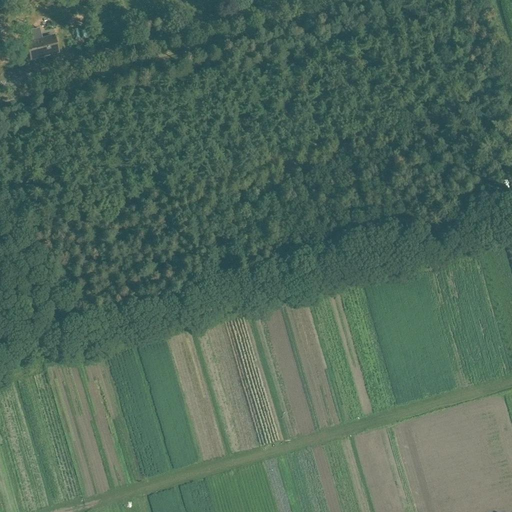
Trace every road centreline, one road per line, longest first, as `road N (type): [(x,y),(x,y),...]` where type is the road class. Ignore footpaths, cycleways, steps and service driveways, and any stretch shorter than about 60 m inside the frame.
road 1 (track): [(511,217),(0,357)]
road 2 (unclassified): [(0,87),(302,0)]
